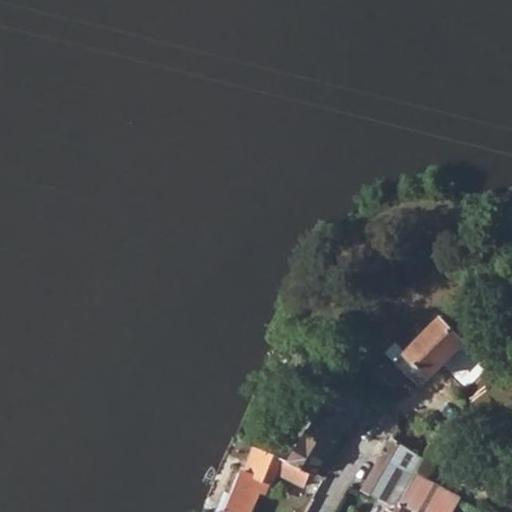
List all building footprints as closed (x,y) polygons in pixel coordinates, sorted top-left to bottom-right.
[(467,351),(475,342),(469,336),(465,341),(440,316),(394,363),(423,392),(428,390),(436,382),(430,377),(462,345),(467,351)] [(309,429),(322,436),(332,419),(319,412),(309,429)] [(284,439),(276,453),(311,470),(316,473),(319,468),(344,427),(332,419),(322,436),(309,429),(300,445),(284,439)] [(423,459),(392,437),(362,491),(399,506),(401,502),(423,459)] [(305,485),(311,470),(276,453),(256,445),(246,470),(244,469),(227,511),(252,511),(261,491),(266,479),(272,481),(277,471),(305,485)] [(216,511),(227,511),(244,469),(235,465),(216,511)] [(316,473),(326,479),(330,473),(319,468),(316,473)] [(420,511),(451,511),(459,497),(418,475),(403,503),(420,511)] [(261,491),(267,494),(272,481),(266,479),(261,491)] [(420,511),(403,503),(401,502),(399,506),(396,511),(388,508),(386,511),(420,511)]
